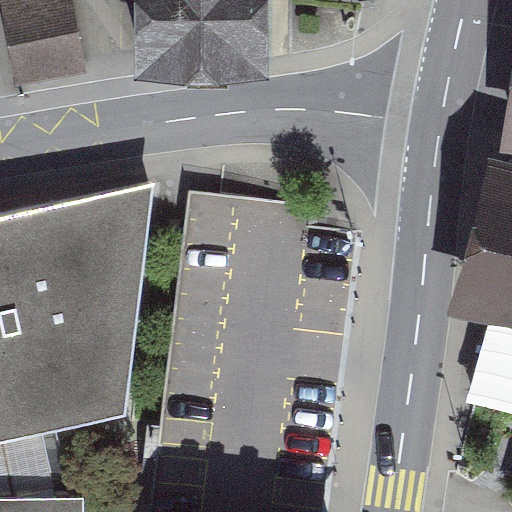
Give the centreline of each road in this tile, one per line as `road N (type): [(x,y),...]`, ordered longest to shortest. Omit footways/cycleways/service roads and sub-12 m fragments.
road 1 (tertiary): [(438,129),(280,109),(0,148)]
road 2 (primary): [(438,129),(391,511)]
road 3 (primary): [(466,0),(438,129)]
